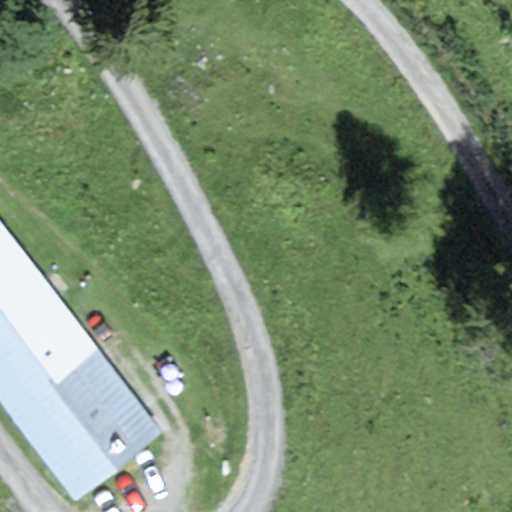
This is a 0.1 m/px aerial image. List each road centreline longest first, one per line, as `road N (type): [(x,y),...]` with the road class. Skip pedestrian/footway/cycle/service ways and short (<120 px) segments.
road 1 (unclassified): [(66,0),(140,105),(243,310),(267,416),(264,459),(245,511)]
road 2 (unclassified): [(511,221),(420,69),(360,0)]
